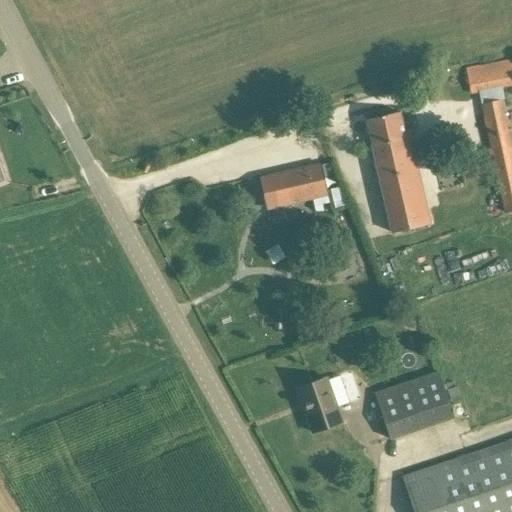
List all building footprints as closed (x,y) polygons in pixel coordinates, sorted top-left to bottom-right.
[(479,93),(502,88),(511,85),(511,57),(466,68),(471,94),(479,93)] [(511,128),(506,130),(500,100),(481,103),(505,212),(511,210),(511,158),(510,152),(511,151),(511,128)] [(404,132),(400,111),(366,119),(392,232),(430,224),(408,131),(404,132)] [(330,192),(323,162),(263,175),(270,206),(330,192)] [(187,247),(198,254),(206,243),(195,236),(187,247)] [(454,417),(439,371),(374,393),(390,438),(454,417)] [(337,403),(348,400),(340,373),(329,376),(337,403)] [(312,432),(321,428),(341,422),(326,378),(297,388),(312,432)] [(511,511),(511,439),(402,476),(414,511),(511,511)]
